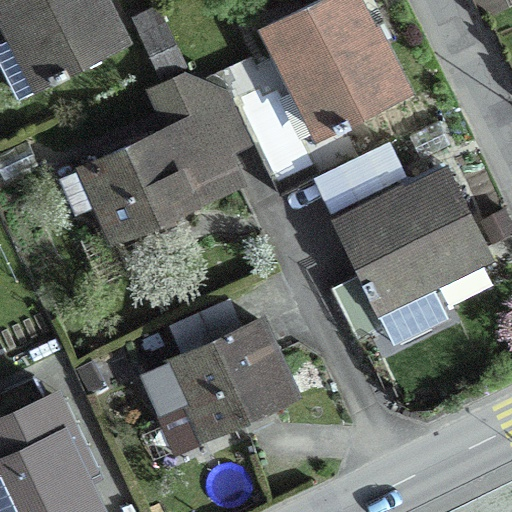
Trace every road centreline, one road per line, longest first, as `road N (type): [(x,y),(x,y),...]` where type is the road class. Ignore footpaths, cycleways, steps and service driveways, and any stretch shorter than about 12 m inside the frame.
road 1 (residential): [(339,511),(511,426)]
road 2 (residential): [(511,158),(442,0)]
